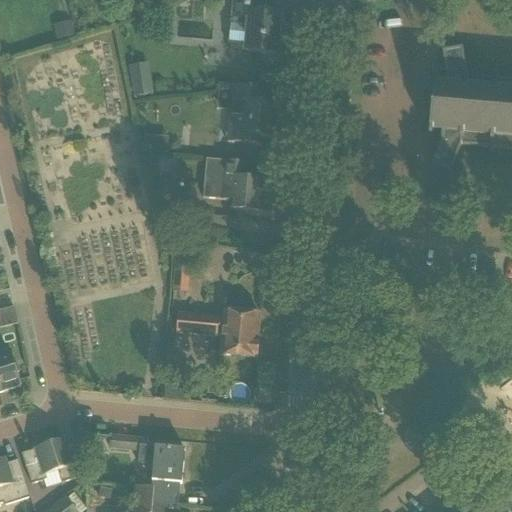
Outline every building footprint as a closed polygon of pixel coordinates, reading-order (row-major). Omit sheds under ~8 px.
[(234,0),(233,19),(234,19),(233,22),(231,22),(228,46),(231,46),(230,54),(246,56),(246,53),(278,56),(281,15),(264,14),(265,0),(234,0)] [(62,25),(54,27),(57,42),(66,40),(62,25)] [(511,81),(499,81),(499,77),(495,77),(495,80),(467,78),(462,50),(442,54),(446,78),(445,85),(437,84),(437,83),(433,83),(428,137),(432,137),(432,135),(441,136),(440,143),(432,166),(451,173),(461,147),(489,149),(489,153),(492,153),(493,150),(511,151),(511,81)] [(153,95),(151,80),(131,83),(134,98),(153,95)] [(269,90),(232,87),(220,86),(218,110),(230,112),(227,144),(258,147),(259,139),(275,140),(278,106),(267,105),(269,90)] [(146,135),(144,151),(168,154),(170,138),(146,135)] [(234,212),(269,215),(272,182),(247,180),(248,165),(224,162),(222,185),(204,184),(203,200),(234,203),(234,212)] [(174,208),(176,194),(159,192),(157,206),(174,208)] [(191,261),(176,260),(173,293),(188,294),(191,261)] [(258,341),(260,317),(224,313),(223,319),(178,314),(176,334),(212,338),(212,339),(220,340),(219,354),(220,354),(220,357),(257,360),(258,341)] [(9,352),(0,354),(0,394),(21,388),(9,352)] [(192,390),(165,387),(164,401),(190,404),(192,390)] [(136,453),(137,439),(112,437),(111,450),(136,453)] [(36,452),(22,456),(32,486),(44,482),(43,478),(58,473),(62,485),(85,477),(84,442),(83,441),(64,448),(62,442),(36,451),(36,452)] [(153,467),(152,480),(152,490),(151,490),(150,505),(177,508),(179,485),(182,485),(185,452),(140,447),(139,455),(138,465),(153,467)] [(5,461),(0,462),(0,506),(3,505),(4,508),(31,500),(18,462),(6,466),(5,461)] [(481,504),(477,498),(487,511),(511,511),(511,471),(486,491),(490,497),(481,504)] [(150,505),(151,490),(135,488),(133,506),(127,510),(128,511),(178,511),(177,510),(177,508),(150,505)] [(112,491),(100,490),(99,500),(111,501),(112,491)] [(476,497),(456,511),(487,511),(477,498),(476,497)]
